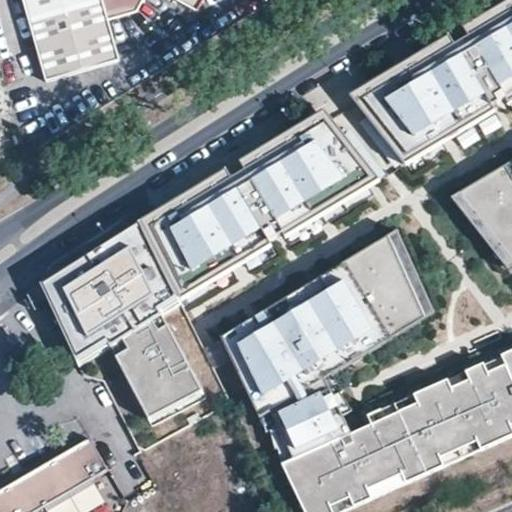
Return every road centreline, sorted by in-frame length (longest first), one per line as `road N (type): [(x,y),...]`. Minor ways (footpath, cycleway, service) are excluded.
road 1 (primary): [(0,279),(73,219),(432,0)]
road 2 (primary): [(383,0),(0,236)]
